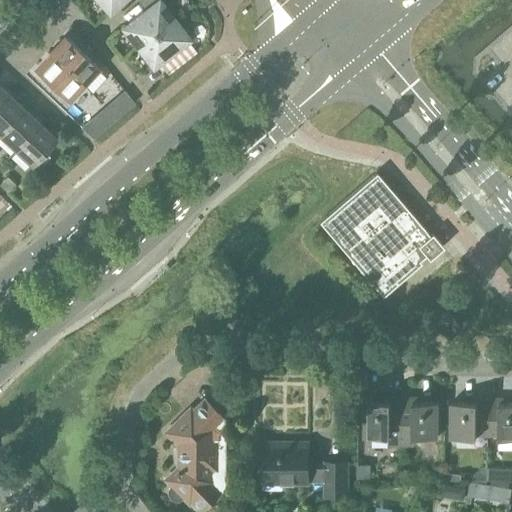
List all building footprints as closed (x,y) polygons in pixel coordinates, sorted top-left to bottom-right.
[(118,0),(101,0),(109,8),(118,0)] [(126,27),(140,46),(172,21),(158,2),(126,27)] [(186,38),(172,21),(140,46),(153,63),(186,38)] [(67,37),(51,54),(82,82),(97,66),(67,37)] [(187,43),(178,50),(184,58),(193,51),(187,43)] [(66,99),(82,82),(51,54),(36,71),(66,99)] [(0,104),(8,95),(0,87),(0,104)] [(125,91),(105,108),(114,120),(122,114),(134,103),(125,91)] [(24,110),(8,95),(0,104),(0,134),(0,135),(24,110)] [(105,108),(82,128),(93,138),(107,127),(114,121),(114,120),(105,108)] [(40,125),(24,110),(0,135),(17,150),(40,125)] [(56,140),(40,125),(17,150),(33,165),(34,164),(39,169),(50,157),(45,152),(56,140)] [(430,235),(376,172),(318,221),(346,256),(382,296),(421,262),(419,260),(425,255),(429,259),(443,247),(431,233),(430,235)] [(15,184),(7,176),(0,183),(0,185),(7,192),(15,184)] [(388,445),(400,445),(400,397),(389,396),(389,401),(365,401),(364,437),(388,437),(388,445)] [(400,397),(400,445),(414,445),(414,437),(438,437),(438,402),(415,402),(415,397),(400,397)] [(477,435),(487,435),(487,397),(475,397),(475,402),(451,402),(451,437),(477,437),(477,435)] [(487,397),(487,435),(498,435),(498,438),(511,437),(511,402),(501,402),(501,398),(487,397)] [(189,502),(190,500),(199,509),(222,486),(222,420),(204,401),(192,412),(189,409),(166,432),(178,443),(178,449),(175,449),(175,461),(178,461),(178,467),(166,479),(172,485),(169,488),(168,492),(169,496),(172,499),(176,500),(180,499),(183,496),(189,502)] [(262,483),(307,483),(307,481),(326,481),(326,494),(347,494),(347,463),(325,463),(325,467),(308,467),(308,442),(262,442),(262,483)] [(370,464),(357,464),(357,478),(370,478),(370,464)] [(487,480),(499,480),(499,472),(495,468),(487,467),(487,480)] [(460,481),(461,475),(444,473),(444,479),(460,481)] [(472,496),(482,497),(484,484),(470,481),(468,495),(472,496)] [(456,499),(457,499),(464,500),(466,487),(455,485),(454,493),(456,499)]
